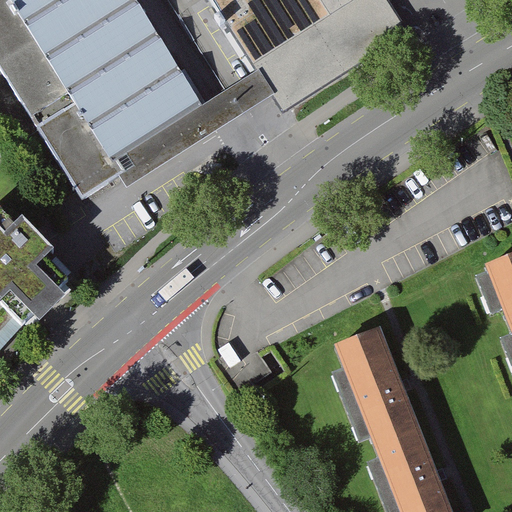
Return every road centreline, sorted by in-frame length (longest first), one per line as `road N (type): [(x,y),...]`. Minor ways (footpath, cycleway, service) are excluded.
road 1 (primary): [(511,48),(327,165),(139,316)]
road 2 (residential): [(290,511),(139,316)]
road 3 (primary): [(139,316),(0,458)]
